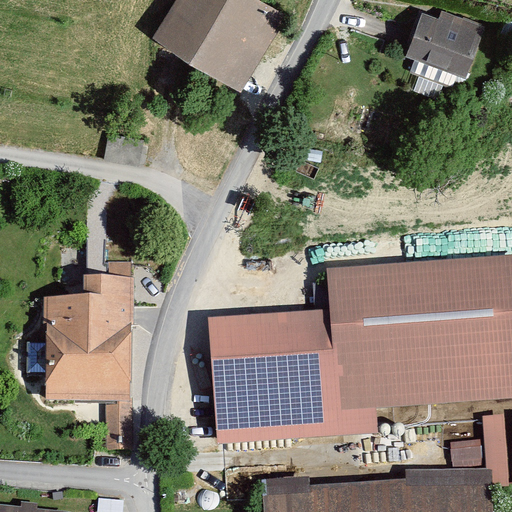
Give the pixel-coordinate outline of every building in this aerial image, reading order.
[(276,21),(241,0),(176,0),(150,44),(233,93),(276,21)] [(436,25),(419,19),(404,60),(461,82),(480,34),(439,18),(436,25)] [(511,406),(511,261),(330,271),(332,310),(338,415),(378,413),(511,406)] [(126,290),(77,290),(77,313),(43,312),(41,409),(104,410),(124,410),(126,290)] [(338,415),(332,310),(209,317),(216,442),(379,433),(378,413),(338,415)] [(125,455),(124,410),(104,410),(105,456),(125,455)] [(452,440),(452,467),(484,466),(484,440),(452,440)] [(308,478),(263,481),(265,511),(490,511),(487,467),(407,473),(408,483),(309,489),(308,478)]
